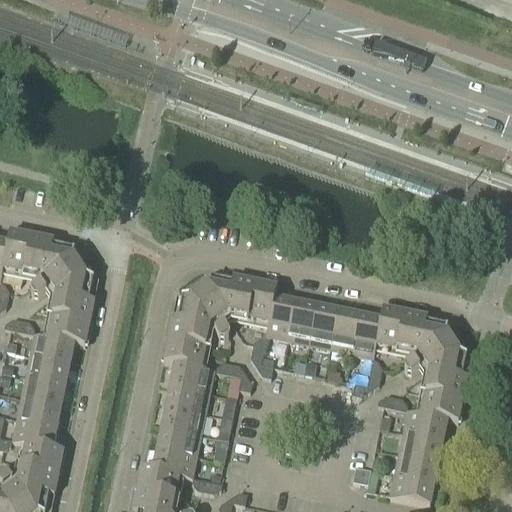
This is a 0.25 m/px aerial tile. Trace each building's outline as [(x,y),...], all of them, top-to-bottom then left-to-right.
[(21,280),(29,246),(10,242),(11,239),(9,239),(6,249),(1,276),(21,280)] [(30,243),(29,246),(21,280),(42,285),(45,282),(52,252),(53,248),(30,243)] [(52,252),(45,282),(42,285),(55,303),(58,301),(88,307),(92,286),(85,285),(72,264),(73,257),(52,252)] [(225,320),(231,290),(209,285),(208,292),(187,306),(181,305),(177,326),(206,332),(209,334),(226,323),(225,320)] [(247,328),(255,292),(255,290),(232,285),(231,290),(225,320),(226,323),(247,328)] [(273,304),(274,304),(276,294),(273,293),(273,296),(255,292),(247,328),(267,332),(273,304)] [(92,308),(88,307),(58,301),(55,303),(51,324),(85,331),(88,332),(92,308)] [(286,348),(294,309),(274,304),(273,304),(267,332),(265,344),(286,348)] [(307,352),(315,313),(294,309),(286,348),(307,352)] [(330,357),(338,318),(315,313),(307,352),(330,357)] [(394,358),(401,323),(383,319),(384,317),(381,316),(379,326),(380,326),(375,354),(394,358)] [(351,361),(359,322),(338,318),(330,357),(351,361)] [(418,360),(424,330),(425,325),(402,320),(401,323),(394,358),(416,362),(418,360)] [(380,326),(379,326),(359,322),(351,361),(372,366),(375,354),(380,326)] [(85,331),(51,324),(47,344),(47,345),(73,350),(83,352),(84,350),(81,349),(85,331)] [(11,337),(13,325),(12,325),(4,332),(3,336),(11,337)] [(18,339),(20,327),(13,325),(11,337),(18,339)] [(208,335),(206,332),(177,326),(171,325),(166,348),(169,349),(204,356),(208,335)] [(25,340),(27,328),(20,327),(18,339),(25,340)] [(446,334),(424,330),(418,360),(416,362),(428,380),(432,377),(460,383),(465,363),(458,362),(444,341),(446,334)] [(73,350),(47,345),(47,344),(33,341),(29,363),(68,371),(73,350)] [(252,349),(252,351),(264,354),(265,346),(260,344),(252,349)] [(200,376),(204,356),(169,349),(165,368),(162,367),(162,370),(173,372),(173,371),(200,376)] [(262,360),(264,354),(252,351),(250,358),(262,360)] [(261,367),(262,360),(250,358),(249,364),(261,367)] [(64,393),(68,371),(29,363),(24,384),(64,393)] [(260,371),(261,367),(249,364),(249,366),(254,375),(260,371)] [(375,368),(370,367),(368,378),(380,380),(381,377),(375,368)] [(221,381),(223,370),(222,370),(215,374),(214,380),(221,381)] [(228,383),(230,371),(223,370),(221,381),(228,383)] [(213,378),(200,376),(173,371),(173,372),(168,393),(208,400),(213,378)] [(235,384),(237,373),(230,371),(228,383),(235,384)] [(262,384),(264,372),(260,371),(254,375),(260,384),(262,384)] [(271,374),(264,372),(262,384),(270,386),(271,374)] [(239,373),(237,373),(235,384),(240,385),(244,382),(239,373)] [(465,385),(460,383),(432,377),(428,380),(423,401),(458,408),(461,409),(465,385)] [(380,380),(368,378),(367,386),(378,389),(380,380)] [(355,381),(353,391),(361,392),(365,393),(367,386),(367,383),(355,381)] [(240,385),(237,397),(249,400),(251,391),(244,382),(240,385)] [(60,414),(64,393),(24,384),(20,406),(60,414)] [(378,389),(367,386),(365,393),(369,398),(378,392),(378,389)] [(359,404),(361,392),(353,391),(351,402),(359,404)] [(369,398),(365,393),(361,392),(359,404),(360,404),(369,398)] [(204,422),(208,400),(168,393),(164,414),(204,422)] [(458,408),(423,401),(419,421),(445,426),(445,427),(456,429),(457,427),(454,426),(458,408)] [(383,414),(385,403),(384,403),(377,407),(375,413),(383,414)] [(391,416),(393,404),(385,403),(383,414),(391,416)] [(397,417),(400,406),(393,404),(391,416),(397,417)] [(55,435),(60,414),(20,406),(16,427),(55,435)] [(401,406),(400,406),(397,417),(405,419),(406,414),(401,406)] [(199,443),(204,422),(164,414),(159,435),(199,443)] [(441,448),(445,427),(445,426),(419,421),(406,418),(402,439),(441,448)] [(383,434),(397,434),(398,421),(383,420),(383,434)] [(51,456),(55,435),(16,427),(11,449),(24,452),(25,451),(51,456)] [(195,464),(199,443),(159,435),(155,456),(195,464)] [(437,470),(441,448),(402,439),(397,461),(437,470)] [(10,448),(3,446),(1,458),(2,458),(9,453),(10,448)] [(61,458),(51,456),(25,451),(24,452),(20,471),(54,479),(58,460),(61,460),(61,458)] [(190,486),(195,464),(155,456),(151,477),(150,478),(178,483),(190,486)] [(432,491),(437,470),(397,461),(393,482),(432,491)] [(57,479),(54,479),(20,471),(16,493),(18,496),(48,502),(52,503),(57,479)] [(174,503),(178,483),(150,478),(151,477),(140,475),(140,477),(142,478),(138,496),(174,503)] [(349,489),(365,492),(368,478),(352,475),(349,489)] [(425,511),(428,511),(432,491),(393,482),(389,504),(425,511)] [(198,499),(200,487),(192,486),(191,491),(196,499),(198,499)] [(204,501),(207,489),(200,487),(198,499),(204,501)] [(211,502),(214,490),(207,489),(204,501),(211,502)] [(221,492),(214,490),(211,502),(212,503),(219,497),(221,492)] [(45,511),(48,502),(18,496),(16,493),(0,502),(0,511),(45,511)] [(171,511),(174,503),(138,496),(136,496),(132,511),(171,511)] [(235,511),(236,511),(239,501),(237,501),(228,506),(231,511),(235,511)] [(243,511),(245,502),(239,501),(236,511),(243,511)]
